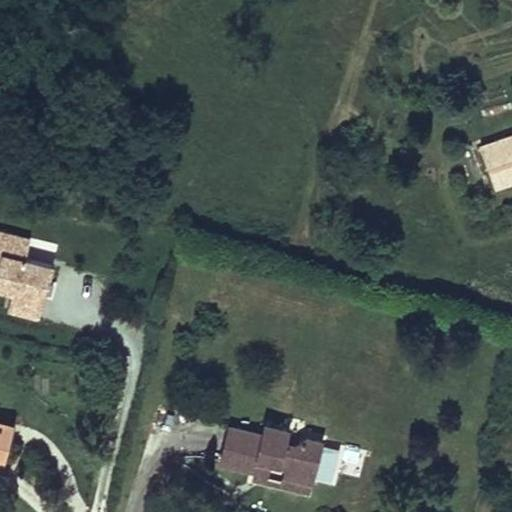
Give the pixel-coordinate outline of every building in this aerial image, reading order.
[(511,132),(486,142),(500,185),(511,181),(511,132)] [(2,313),(41,321),(53,265),(26,259),(31,236),(0,229),(0,290),(7,292),(2,313)] [(212,460),(258,470),(261,460),(277,464),(275,472),(305,479),(314,438),(296,434),(294,440),(279,437),(282,424),(259,419),(256,431),(221,423),(212,460)] [(0,469),(10,434),(0,430),(0,469)] [(316,480),(331,484),(341,450),(326,445),(316,480)] [(301,493),(305,479),(275,472),(272,487),(301,493)]
